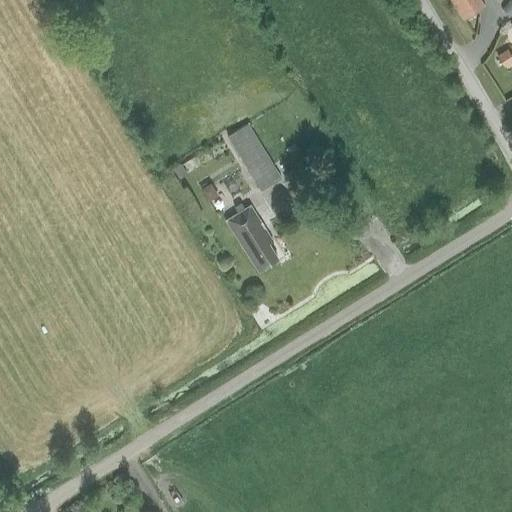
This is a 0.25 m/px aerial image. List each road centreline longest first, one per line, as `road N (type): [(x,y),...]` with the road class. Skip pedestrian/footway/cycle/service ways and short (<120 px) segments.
road 1 (unclassified): [(31,511),(511,208)]
road 2 (unclassified): [(511,154),(415,0)]
